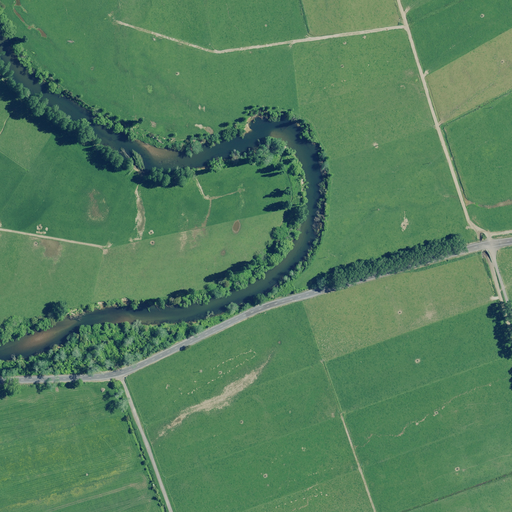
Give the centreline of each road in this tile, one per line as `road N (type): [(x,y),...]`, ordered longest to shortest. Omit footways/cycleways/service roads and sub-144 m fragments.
road 1 (secondary): [(0,379),(114,372),(260,306),(511,240)]
road 2 (unknown): [(120,370),(173,511)]
